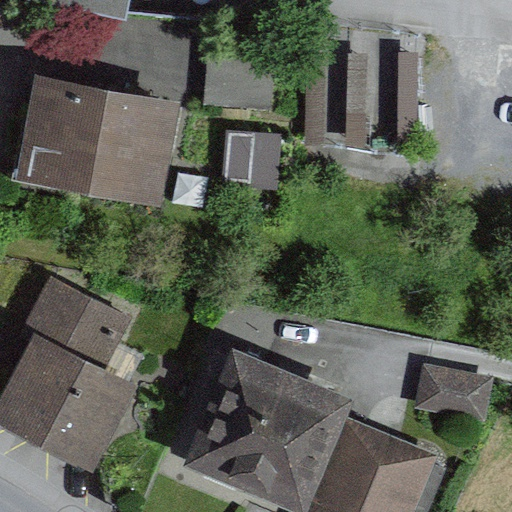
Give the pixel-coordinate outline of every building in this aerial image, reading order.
[(132,23),(135,0),(16,0),(16,2),(132,23)] [(131,10),(128,94),(200,97),(203,12),(131,10)] [(40,74),(16,181),(166,214),(189,107),(40,74)] [(282,182),(284,129),(232,127),(230,180),(282,182)] [(42,331),(0,408),(0,425),(96,477),(144,387),(42,331)] [(421,410),(490,416),(494,366),(425,361),(421,410)] [(424,511),(449,445),(231,367),(192,472),(302,511),(424,511)]
